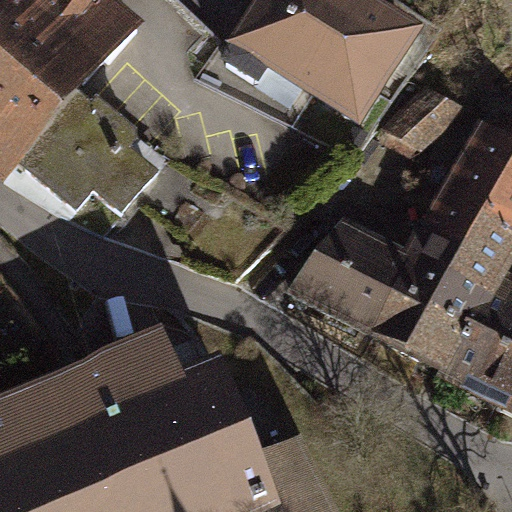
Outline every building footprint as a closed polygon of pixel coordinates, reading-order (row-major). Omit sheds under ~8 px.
[(138,33),(99,0),(0,0),(0,177),(3,181),(17,165),(72,100),(106,62),(110,66),(138,33)] [(412,42),(347,0),(272,0),(264,14),(227,68),(258,87),(270,68),(358,124),(412,42)] [(397,130),(426,148),(463,114),(431,96),(397,130)] [(72,100),(17,165),(76,216),(94,195),(122,219),(154,181),(127,158),(132,151),(72,100)] [(414,243),(500,292),(511,271),(511,126),(498,118),(478,154),(468,148),(414,243)] [(349,355),(396,273),(327,234),(280,316),(349,355)] [(500,292),(414,243),(396,273),(349,355),(436,404),(500,292)] [(511,299),(500,292),(436,404),(501,442),(511,422),(511,299)] [(326,511),(297,453),(253,472),(220,385),(202,393),(187,399),(166,356),(0,422),(0,511),(326,511)]
